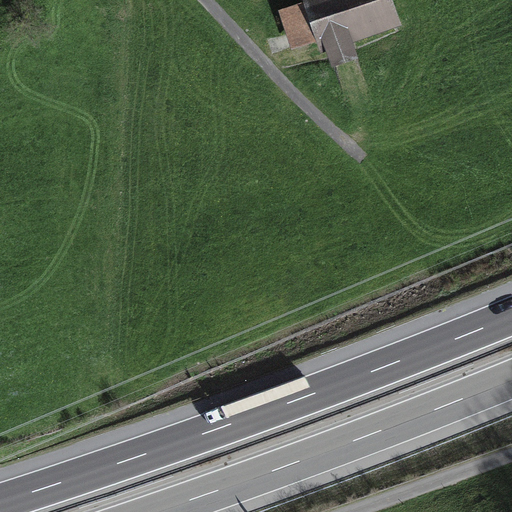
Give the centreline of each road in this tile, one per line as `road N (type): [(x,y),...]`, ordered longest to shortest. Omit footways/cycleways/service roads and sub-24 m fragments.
road 1 (motorway): [(511,316),(0,502)]
road 2 (motorway): [(160,511),(511,380)]
road 3 (unclassified): [(511,455),(355,511)]
